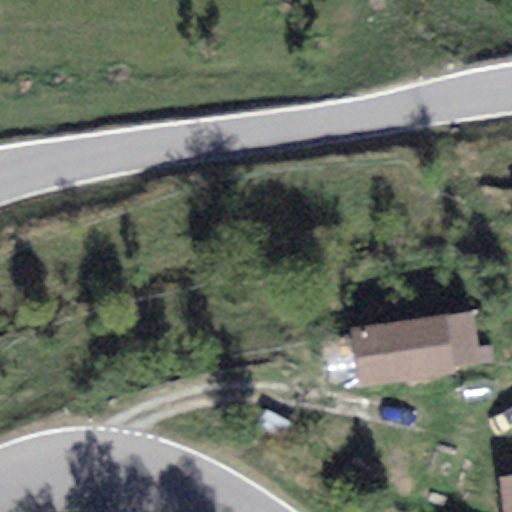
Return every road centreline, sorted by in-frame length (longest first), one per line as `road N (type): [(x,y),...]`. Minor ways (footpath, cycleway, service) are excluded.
road 1 (tertiary): [(511,92),(0,175)]
road 2 (tertiary): [(0,484),(66,476),(136,483),(215,511)]
